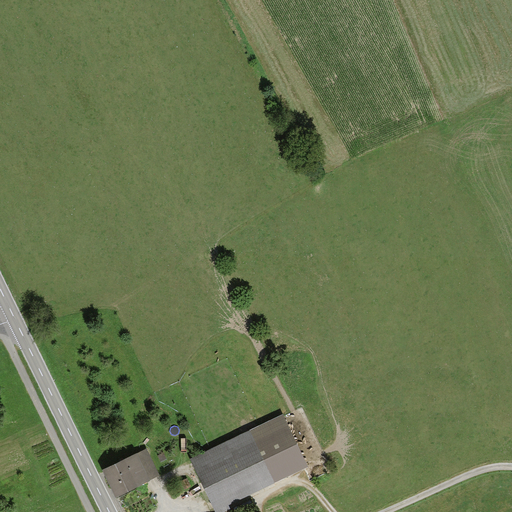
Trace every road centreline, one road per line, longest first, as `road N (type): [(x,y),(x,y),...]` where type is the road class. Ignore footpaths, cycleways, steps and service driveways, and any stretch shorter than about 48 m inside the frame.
road 1 (secondary): [(109,511),(15,318)]
road 2 (track): [(91,511),(0,329)]
road 3 (track): [(382,511),(478,468),(511,464)]
